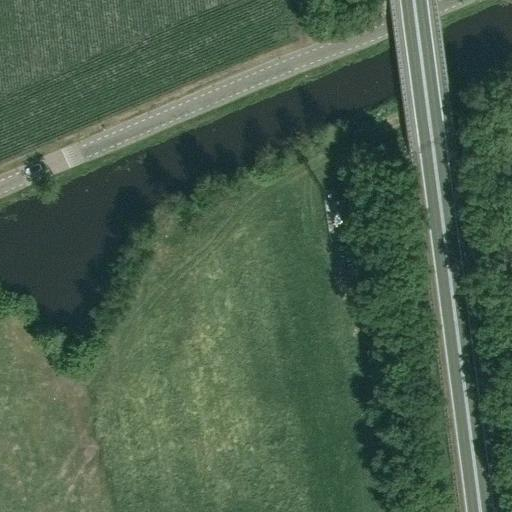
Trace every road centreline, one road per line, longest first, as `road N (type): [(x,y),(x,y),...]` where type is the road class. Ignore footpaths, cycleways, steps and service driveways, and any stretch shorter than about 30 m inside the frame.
road 1 (trunk): [(478,511),(413,0)]
road 2 (unclassified): [(0,187),(458,0)]
